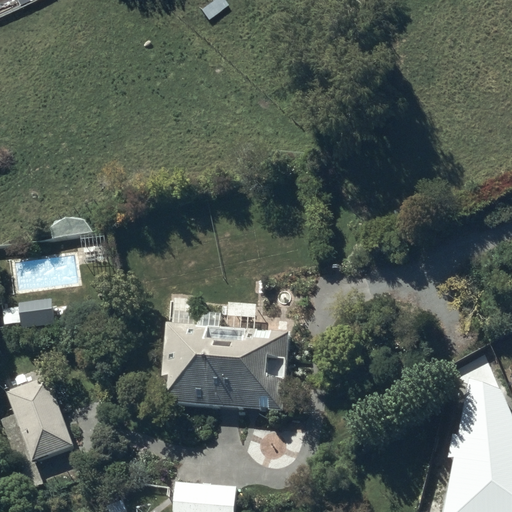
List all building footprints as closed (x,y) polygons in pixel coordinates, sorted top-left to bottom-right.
[(56,332),(54,307),(20,310),(20,314),(5,315),(6,331),(22,329),(23,335),(56,332)] [(172,330),(166,411),(284,419),(290,339),(172,330)] [(511,511),(511,419),(488,363),(464,378),(447,458),(455,456),(446,511),(511,511)] [(10,398),(35,468),(75,453),(50,383),(10,398)] [(239,511),(241,493),(179,489),(177,511),(239,511)]
